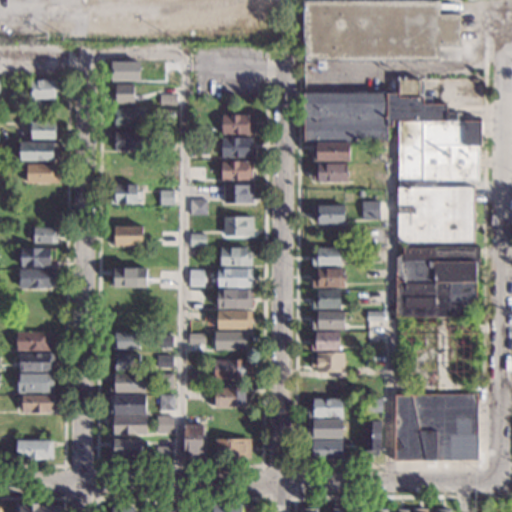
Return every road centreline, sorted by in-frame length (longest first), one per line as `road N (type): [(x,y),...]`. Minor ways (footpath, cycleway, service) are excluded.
road 1 (residential): [(278,511),(284,60)]
road 2 (residential): [(495,486),(504,49)]
road 3 (residential): [(81,482),(82,50)]
road 4 (residential): [(495,486),(81,482)]
